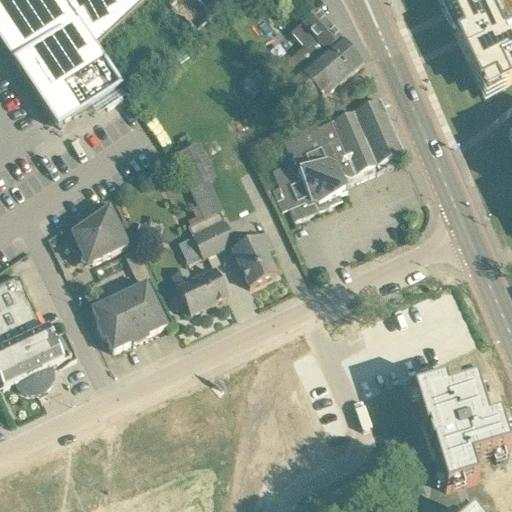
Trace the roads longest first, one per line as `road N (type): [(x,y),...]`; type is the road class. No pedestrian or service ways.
road 1 (residential): [(0,457),(303,313)]
road 2 (secondary): [(377,0),(511,294)]
road 3 (residential): [(280,511),(289,490),(354,459),(360,438),(303,313)]
road 4 (residential): [(303,313),(418,259)]
